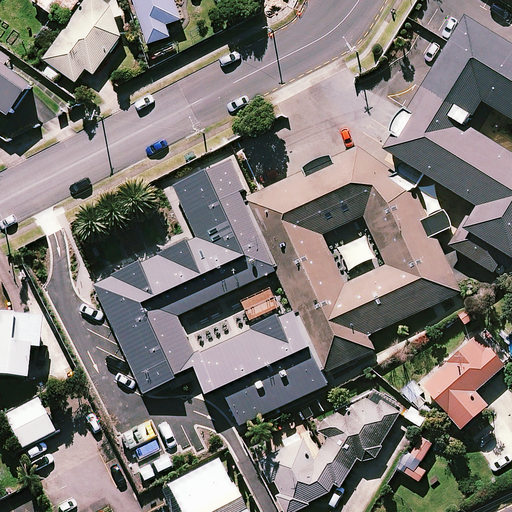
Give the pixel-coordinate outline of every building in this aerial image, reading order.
[(80,0),(33,0),(65,22),(80,0)] [(120,14),(101,0),(89,0),(45,59),(77,83),(88,68),(95,74),(128,30),(115,21),(120,14)] [(135,0),(151,45),(171,38),(167,26),(183,21),(175,0),(135,0)] [(511,41),(469,16),(452,44),(411,110),(405,106),(389,132),(395,135),(388,148),(477,203),(451,245),(503,277),(511,262),(511,41)] [(0,107),(13,117),(37,84),(11,65),(15,60),(0,48),(0,107)] [(129,352),(151,402),(227,372),(239,401),(278,380),(274,372),(311,354),(322,376),(376,349),(369,336),(465,289),(438,236),(453,229),(444,211),(430,218),(412,183),(361,146),(335,158),(334,154),(264,185),(248,149),(215,164),(219,173),(161,199),(182,245),(94,282),(120,336),(202,297),(212,318),(129,352)] [(43,320),(0,315),(0,377),(27,380),(30,347),(41,348),(43,320)] [(507,363),(480,334),(424,384),(463,428),(489,405),(476,391),(507,363)] [(55,432),(38,400),(5,417),(22,450),(55,432)] [(384,448),(381,440),(397,409),(381,400),(378,405),(369,400),(353,405),(347,415),(340,411),(326,418),(321,430),(327,435),(321,450),(316,435),(303,441),(298,431),(283,438),(288,448),(261,460),(271,482),(276,479),(281,492),(277,494),(284,511),(294,511),(311,505),(310,502),(332,492),(335,483),(341,487),(358,457),(364,460),(378,458),(384,448)] [(424,401),(418,410),(411,406),(404,417),(422,428),(435,408),(424,401)] [(244,511),(219,461),(169,487),(181,511),(244,511)]
